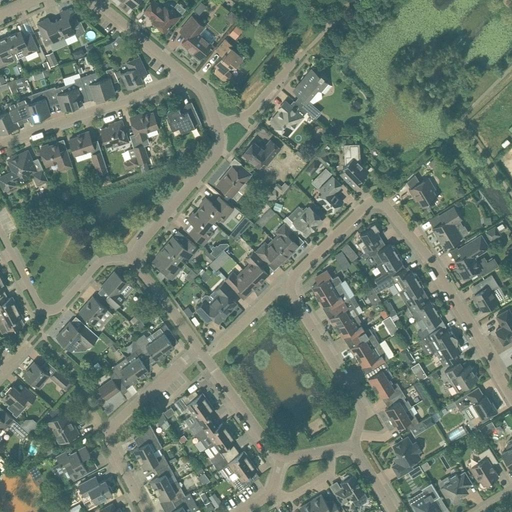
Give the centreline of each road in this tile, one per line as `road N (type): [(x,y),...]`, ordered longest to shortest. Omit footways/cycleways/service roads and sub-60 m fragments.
road 1 (residential): [(355,444),(362,410),(289,288),(377,202)]
road 2 (residential): [(511,395),(435,268),(377,202)]
road 3 (residential): [(145,511),(108,430),(196,348)]
road 4 (residential): [(132,260),(101,262),(49,311),(40,309),(0,231)]
road 5 (residential): [(0,146),(147,94),(182,73)]
road 6 (unclassified): [(132,260),(217,149),(216,123)]
road 7 (residential): [(282,458),(196,348)]
